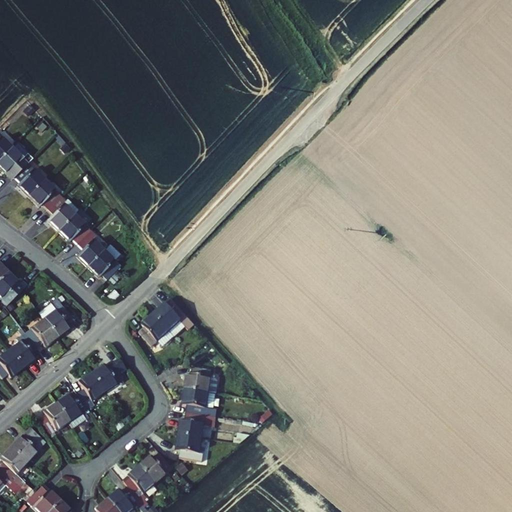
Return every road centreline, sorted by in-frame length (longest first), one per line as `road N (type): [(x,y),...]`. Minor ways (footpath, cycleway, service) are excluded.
road 1 (residential): [(108,323),(426,0)]
road 2 (residential): [(108,323),(155,393),(156,412),(83,479)]
road 3 (residential): [(0,421),(108,323)]
road 4 (residential): [(0,228),(108,323)]
